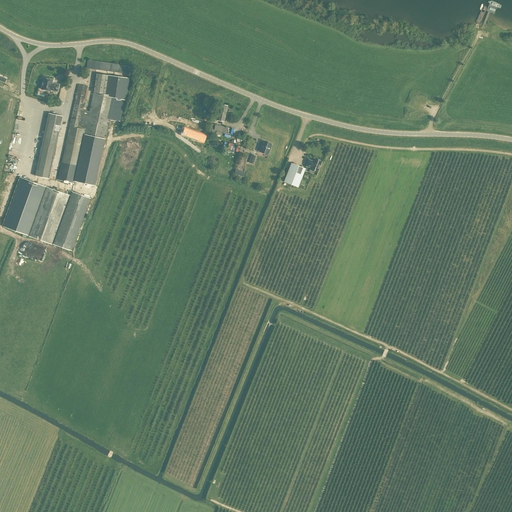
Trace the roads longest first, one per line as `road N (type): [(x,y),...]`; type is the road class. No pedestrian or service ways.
road 1 (unclassified): [(511,136),(358,127),(284,108),(123,41),(47,44),(0,25)]
road 2 (track): [(314,511),(369,362),(388,345),(243,283),(280,183)]
road 3 (track): [(294,149),(317,134),(511,155)]
